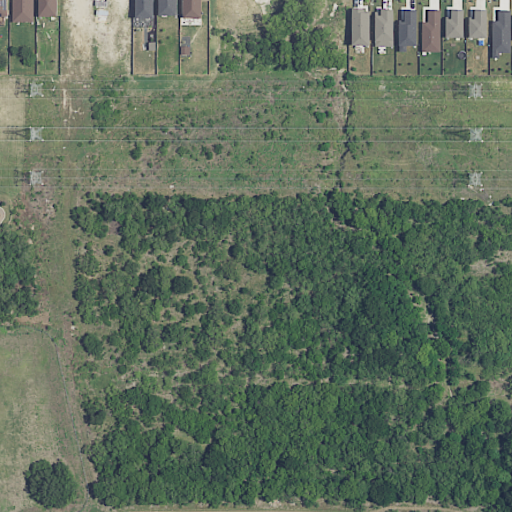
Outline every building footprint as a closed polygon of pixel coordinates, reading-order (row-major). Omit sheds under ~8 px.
[(33,23),(33,0),(12,0),(12,22),(33,23)] [(56,0),(38,0),(38,17),(57,17),(56,0)] [(135,0),(135,18),(153,19),(152,0),(135,0)] [(159,0),(159,16),(176,16),(175,0),(159,0)] [(183,0),(183,18),(201,19),(201,0),(183,0)] [(351,45),(369,46),(370,10),(352,9),(351,45)] [(393,47),(393,10),(376,9),(376,46),(393,47)]
